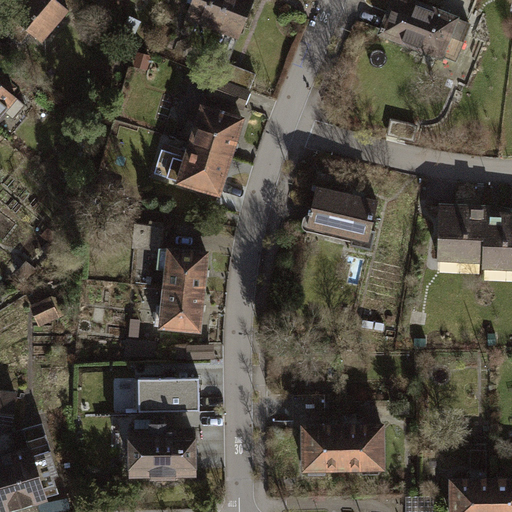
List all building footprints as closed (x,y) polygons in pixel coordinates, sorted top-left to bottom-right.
[(51,0),(26,0),(0,32),(0,75),(5,79),(36,41),(43,47),(70,14),(51,0)] [(192,0),(183,22),(238,44),(255,0),(192,0)] [(457,19),(406,0),(387,0),(374,37),(441,63),(443,58),(459,64),(472,29),(456,23),(457,19)] [(152,61),(140,56),(136,69),(148,73),(152,61)] [(251,94),(257,77),(213,60),(207,77),(213,79),(251,94)] [(251,94),(213,79),(205,99),(243,114),(251,94)] [(0,125),(20,103),(0,86),(0,125)] [(197,106),(185,146),(234,161),(246,121),(197,106)] [(185,146),(173,186),(222,201),(234,161),(185,146)] [(314,189),(305,232),(353,242),(352,248),(370,252),(380,204),(314,189)] [(456,266),(484,268),(488,214),(488,211),(437,208),(434,261),(431,261),(429,283),(454,284),(456,266)] [(511,216),(488,214),(484,268),(484,272),(511,273),(511,216)] [(210,256),(162,252),(164,231),(136,228),(134,253),(156,255),(155,274),(160,274),(159,293),(207,297),(210,256)] [(156,334),(204,337),(207,297),(159,293),(156,334)] [(56,302),(31,313),(39,331),(64,321),(56,302)] [(130,345),(129,361),(160,363),(162,347),(130,345)] [(178,350),(179,364),(216,362),(215,348),(178,350)] [(199,378),(140,379),(140,412),(200,411),(199,378)] [(0,426),(13,428),(17,397),(0,395),(0,426)] [(300,482),(343,481),(343,427),(326,427),(326,400),(293,400),(293,428),(299,428),(300,482)] [(410,406),(398,407),(398,418),(410,418),(410,406)] [(125,432),(125,478),(142,478),(142,482),(175,482),(175,478),(197,478),(197,431),(166,432),(166,425),(144,425),(144,432),(125,432)] [(343,481),(387,481),(386,426),(343,427),(343,481)] [(0,457),(0,511),(10,511),(57,499),(52,481),(60,478),(45,428),(18,436),(22,451),(0,457)] [(469,479),(445,479),(445,511),(489,511),(489,479),(489,455),(469,455),(469,479)] [(511,511),(511,478),(489,479),(489,511),(511,511)] [(438,511),(438,499),(407,499),(407,511),(438,511)]
